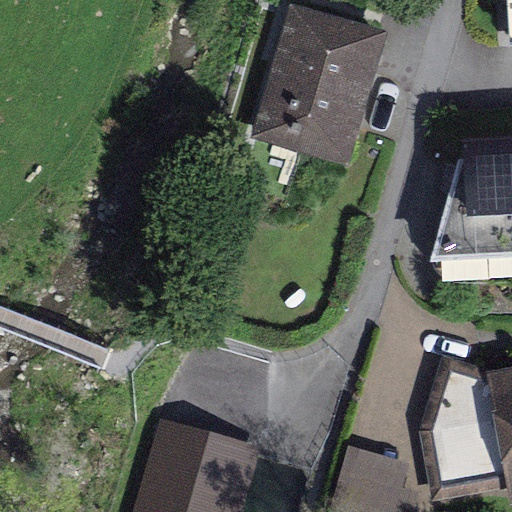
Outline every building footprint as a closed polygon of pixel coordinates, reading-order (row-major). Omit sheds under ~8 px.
[(299,0),(263,124),(356,151),(393,23),(312,0),(299,0)] [(451,278),(511,275),(511,146),(473,148),(474,177),(451,278)] [(485,377),(452,366),(431,429),(440,479),(507,466),(511,491),(511,387),(488,392),(485,377)] [(237,511),(260,436),(162,407),(130,511),(237,511)] [(348,444),(330,506),(352,511),(414,511),(421,491),(403,486),(410,462),(348,444)]
